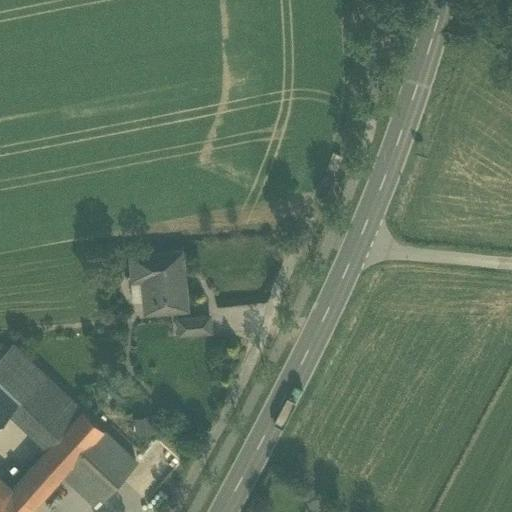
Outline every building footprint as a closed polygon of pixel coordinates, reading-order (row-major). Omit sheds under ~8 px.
[(150,309),(154,312),(164,311),(167,307),(184,306),(179,251),(132,255),(133,276),(143,275),(145,298),(149,297),(150,309)] [(177,317),(178,333),(210,330),(208,314),(177,317)] [(46,447),(40,453),(62,473),(95,504),(135,460),(11,341),(0,352),(0,417),(7,410),(46,447)] [(51,485),(62,473),(40,453),(29,465),(51,485)] [(0,511),(26,511),(51,485),(29,465),(10,486),(0,476),(0,511)]
